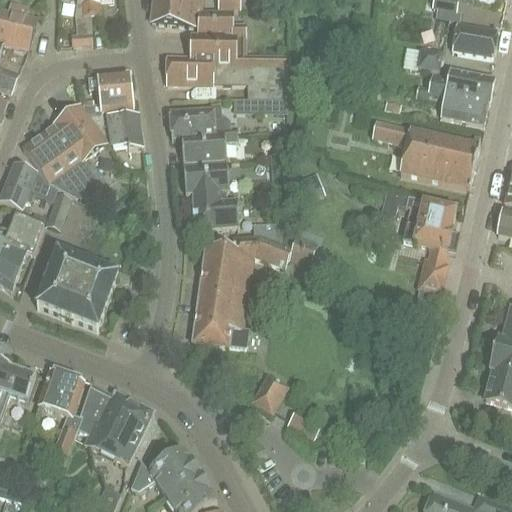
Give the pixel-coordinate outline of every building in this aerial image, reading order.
[(91,20),(90,8),(89,0),(77,0),(75,21),(76,40),(71,40),(72,52),(92,51),(91,20)] [(200,19),(202,0),(154,0),(152,29),(198,33),(200,19)] [(240,16),(240,13),(250,14),(250,0),(218,0),(218,16),(240,16)] [(455,18),(456,16),(458,3),(442,0),(433,0),(432,12),(436,13),(455,18)] [(100,7),(90,8),(91,20),(101,19),(100,7)] [(455,18),(436,13),(435,21),(458,26),(460,17),(456,16),(455,18)] [(37,23),(3,15),(0,23),(0,45),(29,53),(37,23)] [(198,33),(198,40),(198,42),(236,43),(246,43),(246,29),(233,29),(233,18),(200,19),(198,33)] [(498,37),(457,30),(452,57),(493,64),(498,37)] [(191,40),(191,62),(191,63),(168,63),(167,91),(248,91),(248,104),(288,104),(288,94),(290,94),(290,63),(262,62),(246,62),(246,43),(236,43),(198,42),(198,40),(191,40)] [(0,94),(12,99),(20,79),(0,71),(0,59),(3,49),(0,47),(0,94)] [(442,60),(421,56),(419,73),(438,77),(442,60)] [(445,100),(487,109),(488,109),(493,85),(450,77),(449,83),(432,80),(429,95),(418,92),(416,103),(444,109),(445,100)] [(87,111),(88,119),(88,120),(109,118),(132,115),(128,79),(97,83),(99,93),(101,111),(87,111)] [(315,95),(311,109),(328,114),(332,99),(315,95)] [(445,100),(444,109),(441,123),(482,131),(487,109),(445,100)] [(288,104),(248,104),(235,105),(235,118),(287,118),(288,104)] [(399,119),(401,109),(386,106),(384,116),(399,119)] [(181,144),(238,139),(237,130),(228,130),(228,127),(224,124),(221,124),(220,111),(212,112),(212,115),(169,119),(171,145),(181,144)] [(76,204),(84,198),(82,195),(93,187),(95,190),(99,187),(82,165),(106,147),(86,119),(80,112),(23,154),(50,191),(76,204)] [(129,155),(143,154),(138,121),(137,119),(109,122),(109,118),(88,120),(88,119),(86,119),(106,146),(112,145),(113,154),(128,153),(129,155)] [(399,179),(469,195),(479,150),(411,135),(410,136),(376,128),(372,144),(406,152),(399,179)] [(238,139),(181,144),(183,170),(226,166),(225,149),(238,148),(238,139)] [(270,164),(286,163),(286,154),(269,155),(270,164)] [(271,178),(284,177),(285,166),(286,166),(286,163),(270,164),(271,178)] [(41,181),(35,179),(35,178),(14,169),(0,205),(0,207),(21,215),(25,205),(31,207),(33,201),(50,207),(55,194),(48,190),(41,181)] [(209,197),(225,196),(228,196),(226,170),(183,174),(185,200),(193,199),(194,209),(210,208),(209,197)] [(317,178),(295,186),(287,189),(294,212),(325,200),(317,178)] [(210,208),(194,209),(195,236),(238,232),(237,206),(226,207),(225,196),(209,197),(210,208)] [(398,211),(411,214),(403,245),(413,248),(413,249),(430,253),(427,263),(424,263),(417,295),(442,301),(450,270),(447,269),(450,257),(454,258),(459,240),(451,238),(455,217),(423,209),(424,206),(386,197),(381,218),(395,222),(398,211)] [(61,237),(72,204),(57,199),(46,231),(61,237)] [(511,215),(504,214),(498,240),(511,243),(511,215)] [(5,249),(26,257),(33,260),(44,231),(16,220),(9,238),(5,249)] [(261,241),(282,248),(282,229),(254,230),(254,241),(261,241)] [(1,258),(5,249),(9,238),(0,234),(0,268),(4,259),(1,258)] [(227,351),(240,352),(247,353),(250,336),(243,335),(253,263),(284,274),(292,252),(282,248),(261,241),(254,241),(233,242),(231,257),(205,254),(192,348),(226,353),(227,351)] [(0,289),(11,297),(26,257),(5,249),(1,258),(4,259),(0,268),(0,289)] [(80,283),(86,268),(57,257),(37,312),(61,322),(68,302),(67,301),(75,281),(80,283)] [(68,302),(61,322),(96,336),(116,281),(86,268),(80,283),(75,281),(67,301),(68,302)] [(493,360),(511,365),(511,311),(510,311),(501,344),(497,343),(493,360)] [(511,365),(493,360),(488,375),(493,376),(485,405),(511,412),(511,365)] [(0,364),(0,426),(0,427),(10,400),(27,406),(28,404),(36,382),(37,380),(12,371),(12,369),(0,364)] [(82,422),(80,421),(79,423),(72,420),(85,387),(49,374),(39,408),(65,417),(60,432),(62,433),(50,465),(65,468),(78,435),(77,434),(82,422)] [(287,395),(268,383),(257,402),(252,409),(272,421),(280,407),(287,395)] [(77,434),(78,435),(88,440),(85,446),(99,454),(125,403),(116,398),(114,399),(92,389),(80,421),(82,422),(77,434)] [(125,403),(99,454),(127,469),(153,417),(125,403)] [(287,431),(313,446),(322,432),(296,416),(287,431)] [(166,502),(201,479),(191,464),(190,465),(182,453),(149,475),(143,466),(131,493),(139,496),(155,485),(166,502)] [(43,466),(28,464),(25,496),(38,498),(43,466)] [(208,511),(217,506),(210,494),(211,493),(201,479),(166,502),(172,511),(208,511)] [(114,511),(120,500),(105,493),(96,511),(114,511)] [(25,499),(5,494),(4,503),(23,507),(25,499)] [(466,511),(435,499),(429,511),(466,511)] [(503,511),(478,501),(472,511),(503,511)]
